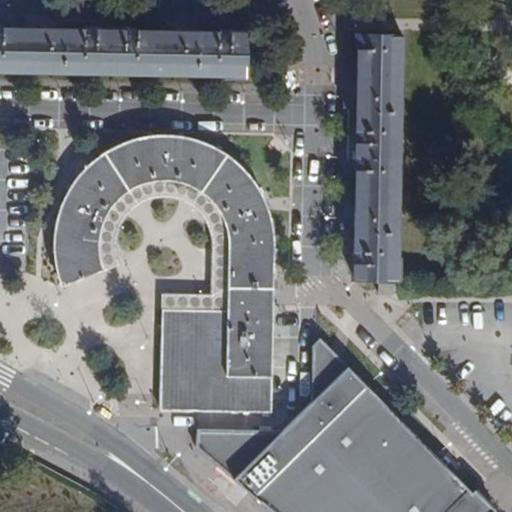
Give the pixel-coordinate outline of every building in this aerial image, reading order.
[(0,27),(0,68),(244,73),(244,32),(194,31),(194,22),(177,22),(163,22),(163,30),(60,28),(60,20),(43,20),(28,20),(28,28),(0,27)] [(362,34),(361,70),(354,70),(353,86),(353,102),(360,103),(359,193),(351,193),(351,209),(350,227),(358,227),(357,277),(399,278),(403,35),(362,34)] [(208,144),(186,136),(175,135),(153,134),(143,136),(132,139),(113,147),(105,151),(90,163),(83,170),(71,186),(63,201),(59,211),(55,229),(54,245),(54,254),(55,262),(59,277),(62,284),(93,273),(104,268),(100,254),(100,235),(105,216),(114,203),(129,189),(148,181),(166,180),(186,183),(201,191),(216,206),(223,217),(228,231),(228,242),(228,295),(228,309),(162,308),(162,322),(160,410),(272,411),(274,297),(275,233),(272,215),(268,205),(264,195),(259,186),(253,179),(249,173),(235,159),(217,148),(208,144)] [(163,294),(162,308),(228,309),(228,295),(228,242),(228,231),(223,217),(216,206),(201,191),(186,183),(166,180),(148,181),(129,189),(114,203),(105,216),(100,235),(100,254),(104,268),(121,263),(120,257),(118,244),(122,228),(128,216),(137,207),(147,200),(158,198),(169,198),(181,201),(194,208),(205,219),(210,233),(211,241),(211,291),(163,290),(163,294)] [(395,283),(379,283),(379,296),(395,296),(395,283)] [(197,426),(196,447),(276,511),(492,511),(495,510),(321,338),(315,344),(313,399),(279,430),(197,426)] [(103,511),(103,502),(6,500),(5,511),(103,511)]
